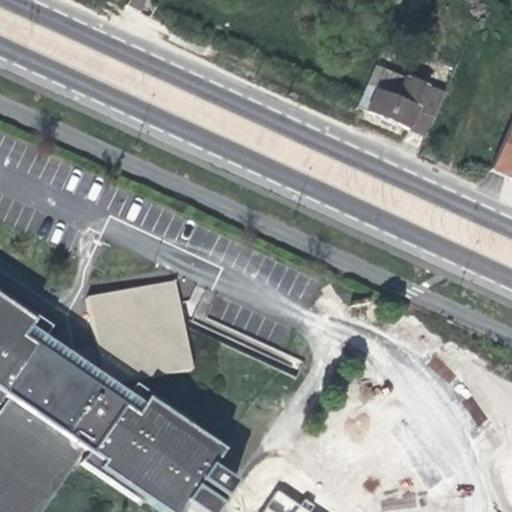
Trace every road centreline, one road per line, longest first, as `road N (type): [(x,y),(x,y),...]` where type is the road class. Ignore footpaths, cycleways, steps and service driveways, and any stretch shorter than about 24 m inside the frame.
road 1 (primary): [(0,46),(511,282)]
road 2 (primary): [(511,227),(12,0)]
